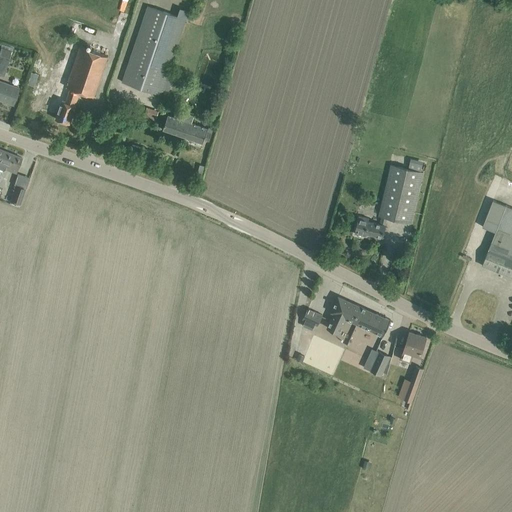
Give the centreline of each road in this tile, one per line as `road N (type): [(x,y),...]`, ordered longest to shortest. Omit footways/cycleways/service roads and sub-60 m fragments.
road 1 (tertiary): [(511,354),(216,212),(0,133)]
road 2 (unknown): [(448,327),(470,282),(482,275),(505,291),(489,344)]
